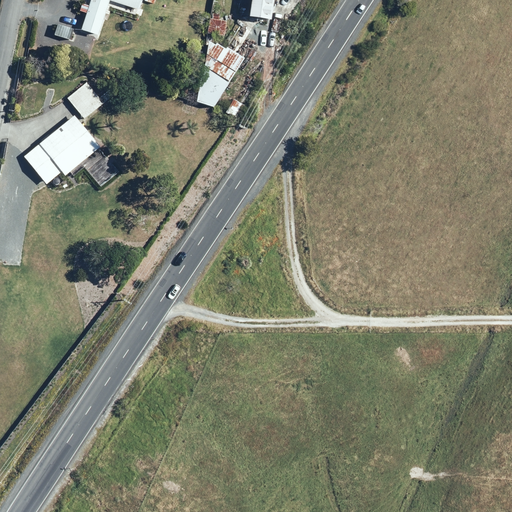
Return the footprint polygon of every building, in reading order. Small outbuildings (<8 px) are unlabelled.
[(81,19),(78,29),(80,30),(79,31),(96,36),(108,1),(137,11),(140,0),(89,0),(83,20),(81,19)] [(248,0),(246,18),(268,21),(270,0),(275,0),(283,1),(282,0),(248,0)] [(218,21),(219,15),(212,14),(212,20),(208,19),(206,34),(223,37),(225,22),(218,21)] [(56,25),(52,36),(68,41),(72,30),(56,25)] [(75,47),(56,42),(53,52),(72,57),(75,47)] [(227,84),(226,84),(242,60),(224,49),(224,50),(215,44),(213,46),(207,42),(194,103),(211,109),(227,84)] [(249,48),(243,56),(249,60),(255,52),(249,48)] [(66,99),(83,120),(111,97),(107,91),(98,99),(86,83),(66,99)] [(233,100),(225,114),(234,119),(242,105),(233,100)] [(73,117),(23,158),(45,184),(59,173),(63,177),(69,172),(73,177),(102,154),(97,149),(98,148),(73,117)]
